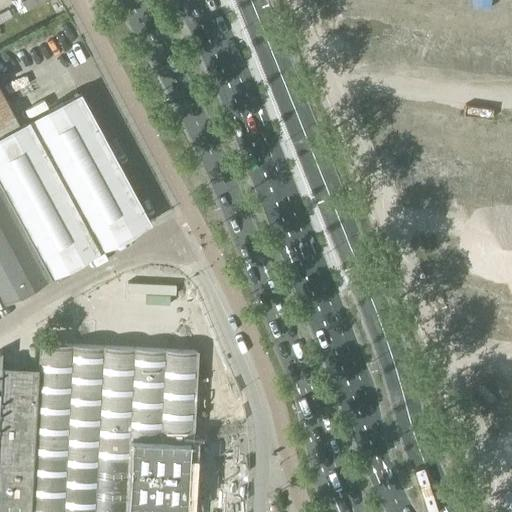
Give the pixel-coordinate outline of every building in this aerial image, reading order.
[(22,0),(27,9),(44,0),(22,0)] [(511,0),(475,0),(482,131),(484,138),(486,144),(490,150),(494,155),(499,159),(505,162),(511,165),(511,164),(511,0)] [(0,12),(0,21),(12,16),(8,8),(0,12)] [(0,88),(0,179),(50,273),(148,220),(147,219),(80,95),(80,94),(21,125),(0,88)] [(0,179),(0,300),(50,273),(0,179)] [(428,210),(427,212),(425,213),(424,216),(423,218),(422,220),(423,223),(423,225),(441,270),(451,295),(452,298),(511,448),(511,223),(443,209),(436,208),(433,208),(431,209),(428,210)] [(0,364),(0,511),(187,511),(189,490),(191,455),(191,441),(194,394),(196,361),(196,351),(196,350),(65,344),(63,344),(49,343),(47,343),(40,343),(39,366),(0,364)]
